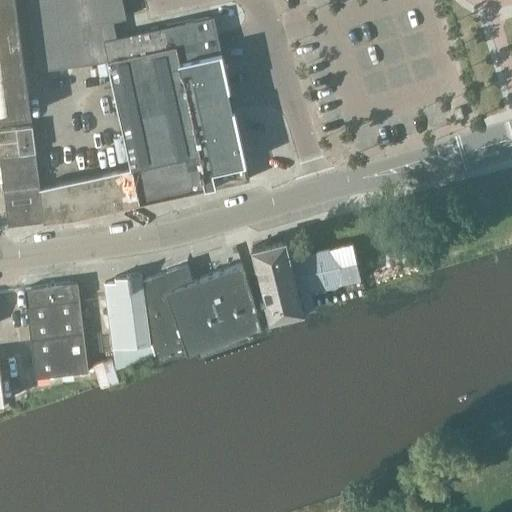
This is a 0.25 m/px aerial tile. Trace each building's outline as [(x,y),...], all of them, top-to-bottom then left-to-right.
[(16,0),(0,0),(0,116),(31,112),(16,0)] [(109,20),(122,17),(118,0),(28,0),(37,69),(108,58),(103,38),(113,36),(109,20)] [(224,70),(217,36),(212,15),(113,36),(103,38),(108,58),(116,94),(224,70)] [(131,165),(40,186),(44,220),(71,216),(248,178),(233,109),(224,70),(116,94),(131,165)] [(0,154),(35,150),(32,125),(0,128),(0,154)] [(8,224),(44,220),(40,186),(36,156),(0,161),(8,224)] [(287,236),(251,245),(257,265),(258,265),(265,293),(261,294),(262,300),(263,300),(263,302),(257,305),(263,322),(272,320),(271,318),(305,309),(316,306),(311,290),(337,283),(341,262),(328,245),(291,254),(287,236)] [(263,322),(257,305),(241,261),(193,278),(189,265),(142,277),(151,340),(153,348),(154,347),(158,360),(199,346),(200,350),(255,330),(253,326),(263,322)] [(151,340),(142,277),(142,271),(115,275),(115,279),(104,281),(113,346),(151,340)] [(24,287),(25,288),(36,376),(89,369),(77,280),(24,287)]
